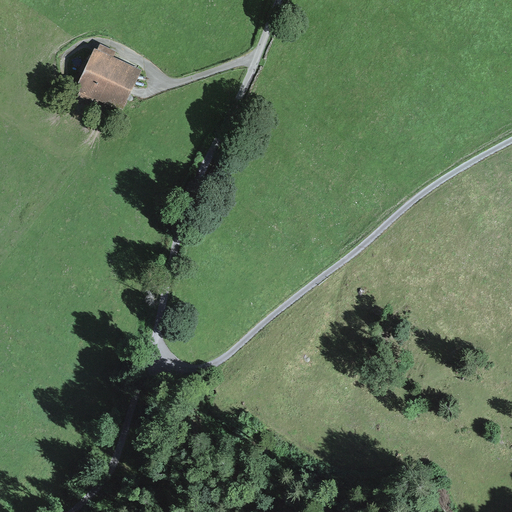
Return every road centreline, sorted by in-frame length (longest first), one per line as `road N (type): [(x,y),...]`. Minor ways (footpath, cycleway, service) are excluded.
road 1 (track): [(511,138),(431,185),(217,362),(182,367),(164,356)]
road 2 (track): [(280,0),(189,199),(156,325),(164,356)]
road 3 (track): [(62,58),(77,45),(104,41),(171,82),(258,54)]
road 4 (track): [(164,356),(139,384),(115,461),(71,511)]
